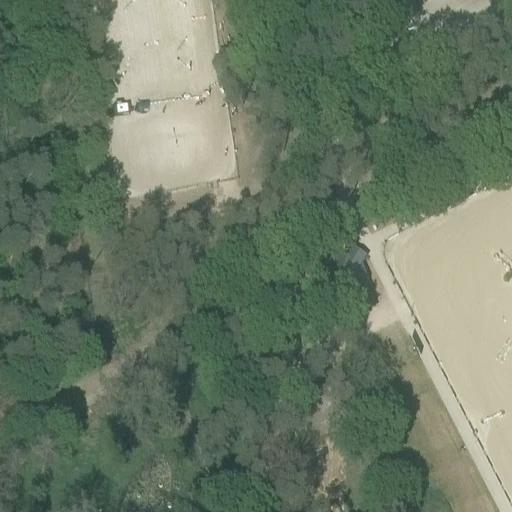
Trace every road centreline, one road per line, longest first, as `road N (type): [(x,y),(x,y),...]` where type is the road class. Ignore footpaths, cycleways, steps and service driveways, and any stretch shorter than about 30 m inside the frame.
road 1 (track): [(0,438),(359,254)]
road 2 (unknown): [(340,264),(309,0)]
